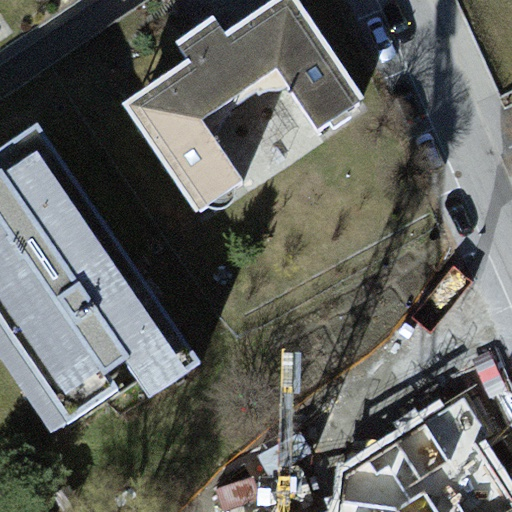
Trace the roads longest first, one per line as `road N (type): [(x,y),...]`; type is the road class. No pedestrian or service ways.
road 1 (unclassified): [(511,243),(403,0)]
road 2 (unknown): [(142,0),(0,79)]
